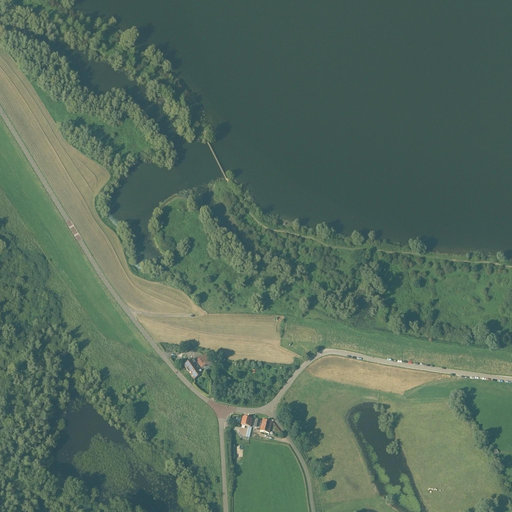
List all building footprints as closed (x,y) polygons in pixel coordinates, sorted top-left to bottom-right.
[(206,354),(196,361),(200,366),(210,360),(206,354)] [(194,370),(198,367),(193,360),(184,366),(189,373),(194,369),(194,370)] [(210,360),(200,366),(202,369),(207,365),(209,368),(214,365),(211,360),(210,360)] [(194,369),(189,373),(194,380),(203,374),(202,372),(203,371),(204,372),(210,369),(209,368),(207,365),(202,369),(200,366),(198,367),(194,370),(194,369)] [(243,417),(241,425),(249,427),(251,427),(252,419),(243,417)] [(255,420),(253,428),(256,429),(260,428),(260,427),(261,427),(260,432),(269,434),(272,422),(263,420),(262,424),(260,424),(261,421),(255,420)]
